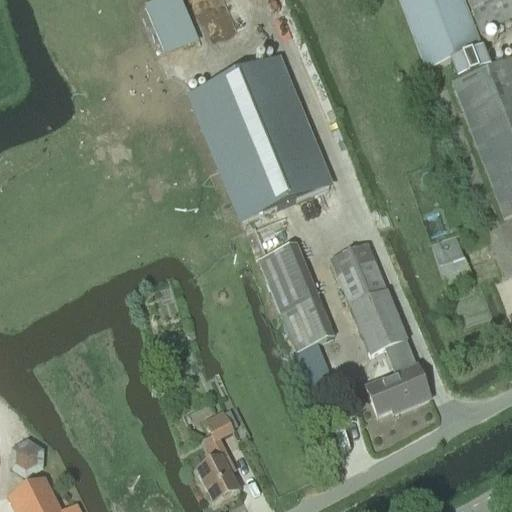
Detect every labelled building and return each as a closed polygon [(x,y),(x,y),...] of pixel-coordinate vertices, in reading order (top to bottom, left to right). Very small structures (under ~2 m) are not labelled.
[(449,65),(456,83),(487,71),(460,0),(397,0),(425,74),(449,65)] [(511,23),(511,13),(507,0),(465,0),(479,36),(511,23)] [(503,221),(511,217),(511,61),(487,71),(456,83),(451,85),(503,221)] [(243,225),(328,191),(277,64),(191,98),(243,225)] [(447,295),(470,287),(454,240),(431,247),(447,295)] [(332,341),(295,248),(257,263),(295,356),(332,341)] [(415,372),(404,345),(405,344),(366,249),(330,264),(369,360),(387,352),(395,370),(393,374),(395,380),(364,392),(376,420),(397,412),(399,415),(429,404),(416,371),(415,372)] [(202,443),(212,464),(195,473),(212,507),(237,494),(226,472),(231,469),(218,443),(233,435),(222,415),(203,424),(211,439),(202,443)] [(10,454),(9,471),(24,480),(40,473),(40,455),(26,446),(10,454)] [(76,511),(75,509),(69,511),(56,511),(42,483),(8,501),(13,511),(76,511)]
